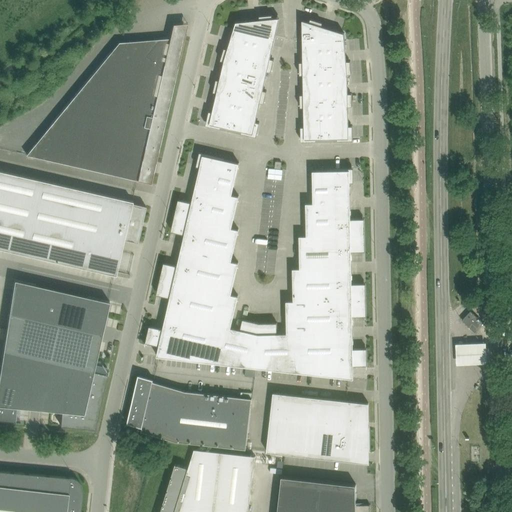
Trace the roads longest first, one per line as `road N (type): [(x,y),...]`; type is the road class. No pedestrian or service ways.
road 1 (unclassified): [(501,511),(483,0)]
road 2 (unclassified): [(387,511),(377,63),(362,7)]
road 3 (unclassified): [(99,464),(206,0)]
road 4 (secondary): [(445,0),(444,440)]
road 5 (track): [(0,82),(115,0)]
